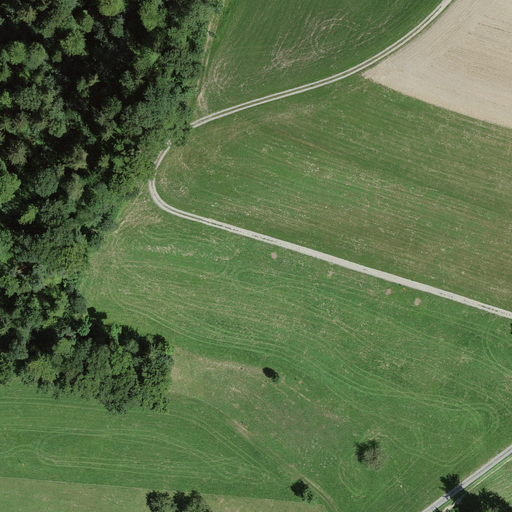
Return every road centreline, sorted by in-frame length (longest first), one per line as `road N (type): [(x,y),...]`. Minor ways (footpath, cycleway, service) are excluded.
road 1 (track): [(511,318),(168,212),(150,197),(165,147),(197,125),(359,69),(447,0)]
road 2 (track): [(0,379),(59,377),(171,393),(216,409),(335,511)]
